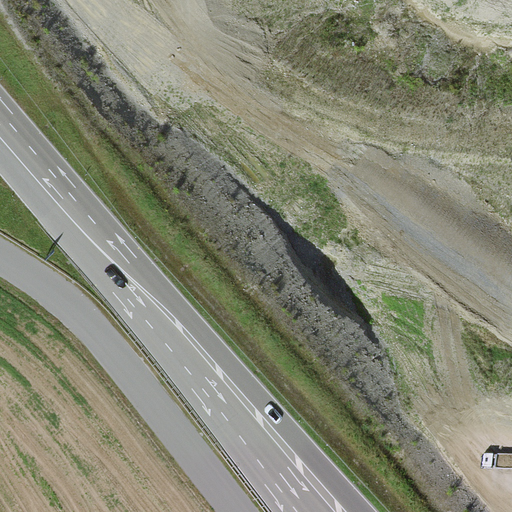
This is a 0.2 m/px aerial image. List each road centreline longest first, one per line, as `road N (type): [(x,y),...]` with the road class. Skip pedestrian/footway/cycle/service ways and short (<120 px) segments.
road 1 (secondary): [(0,126),(336,511)]
road 2 (unclassified): [(233,511),(101,339),(70,306),(0,258)]
